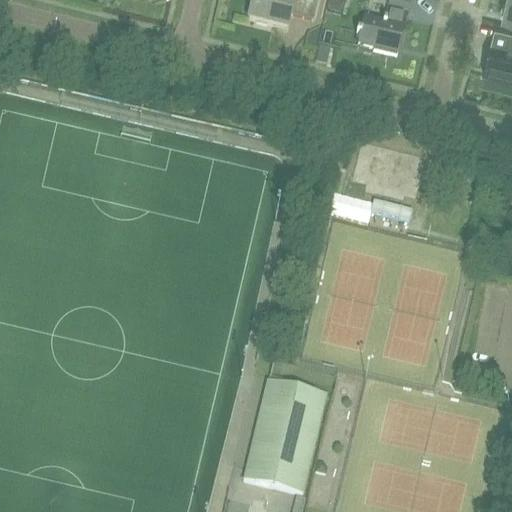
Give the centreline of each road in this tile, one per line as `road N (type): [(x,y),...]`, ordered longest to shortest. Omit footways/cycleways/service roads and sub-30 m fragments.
road 1 (residential): [(434,115),(182,53)]
road 2 (residential): [(182,53),(0,2)]
